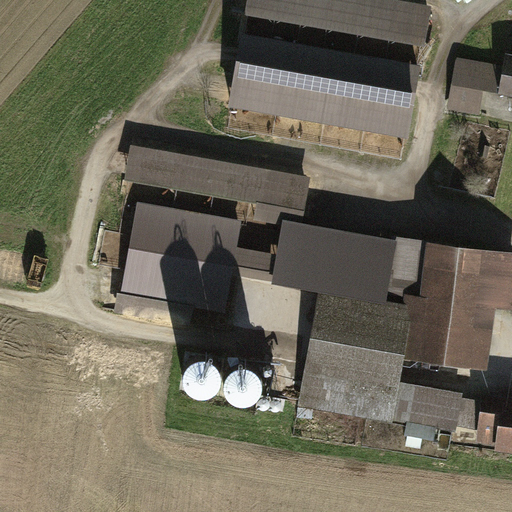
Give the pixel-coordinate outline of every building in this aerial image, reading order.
[(429,7),(387,0),(250,0),(249,13),(422,44),(429,7)] [(419,67),(245,36),(233,105),(406,136),(419,67)] [(505,68),(460,60),(452,107),(476,111),(480,87),(511,93),(511,56),(507,56),(505,68)] [(305,176),(136,146),(130,179),(258,202),(255,217),(297,224),(305,176)] [(240,223),(140,205),(125,290),(126,290),(192,302),(224,308),(231,271),(235,247),(240,223)] [(409,310),(325,296),(306,403),(454,430),(455,424),(460,398),(461,394),(396,381),(400,353),(472,362),(479,304),(508,308),(511,271),(511,256),(485,254),(486,252),(393,241),(392,249),(286,230),(282,255),(280,262),(299,265),(297,277),(387,293),(410,295),(409,310)] [(282,255),(235,247),(231,271),(277,279),(280,262),(282,255)] [(0,249),(0,279),(28,285),(34,256),(0,249)] [(192,302),(126,290),(122,311),(189,323),(192,302)] [(256,390),(258,384),(258,378),(257,371),(253,366),(247,362),(241,361),(235,361),(229,363),(224,368),(221,373),(220,379),(220,386),(223,391),(228,396),(234,399),(240,399),(246,398),(252,395),(256,390)] [(483,428),(487,401),(460,398),(455,424),(483,428)] [(511,402),(487,399),(487,401),(483,428),(483,430),(503,432),(501,446),(511,447),(511,402)]
